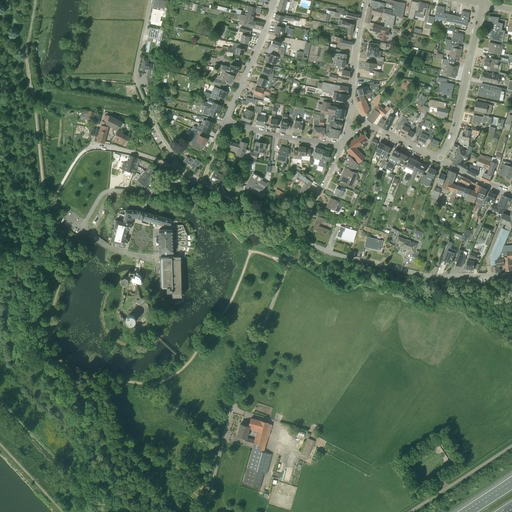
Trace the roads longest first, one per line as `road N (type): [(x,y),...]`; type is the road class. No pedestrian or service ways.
road 1 (unclassified): [(206,511),(232,406),(297,235)]
road 2 (unclassified): [(181,170),(113,147),(87,149),(35,232),(0,262)]
road 3 (residential): [(297,235),(426,275),(511,274)]
road 4 (unclassified): [(181,170),(134,76),(148,0)]
road 5 (residential): [(439,159),(482,3)]
road 6 (residential): [(224,120),(273,0)]
road 7 (unclassified): [(409,511),(511,445)]
road 8 (residential): [(342,144),(224,120)]
